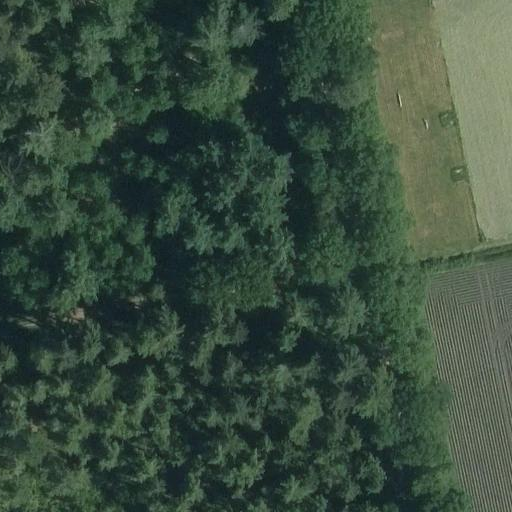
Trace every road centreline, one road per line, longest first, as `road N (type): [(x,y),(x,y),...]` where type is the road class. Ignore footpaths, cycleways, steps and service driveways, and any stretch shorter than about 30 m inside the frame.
road 1 (track): [(311,0),(416,511)]
road 2 (track): [(0,325),(366,265)]
